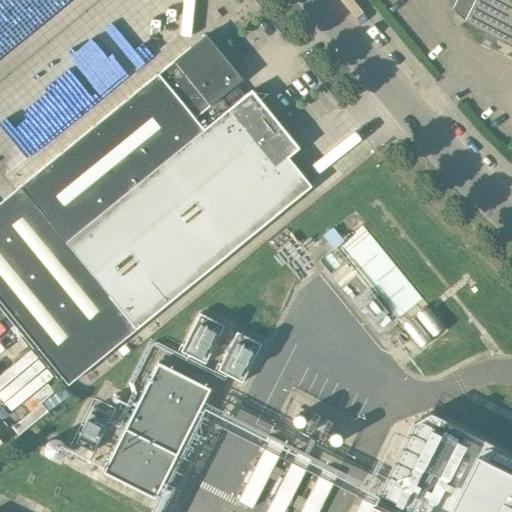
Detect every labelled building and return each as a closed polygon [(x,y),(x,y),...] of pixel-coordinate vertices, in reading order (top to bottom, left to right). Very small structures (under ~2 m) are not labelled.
[(464,22),(511,45),(511,42),(511,0),(455,0),(452,7),(460,18),(465,20),(464,22)] [(206,34),(0,202),(0,291),(75,383),(146,325),(314,188),(288,157),(299,147),(251,89),(244,95),(235,84),(242,78),(206,34)] [(323,235),(334,249),(344,240),(333,227),(323,235)] [(181,351),(205,363),(224,325),(200,313),(181,351)] [(261,343),(236,331),(218,369),(243,381),(261,343)] [(206,391),(156,367),(127,429),(104,474),(154,499),(206,391)] [(93,406),(76,442),(95,450),(111,414),(93,406)] [(364,488),(353,511),(511,511),(511,457),(428,416),(409,422),(375,494),(364,488)] [(272,435),(239,500),(252,507),(285,442),(272,435)] [(299,449),(266,511),(283,511),(312,456),(299,449)] [(323,467),(300,511),(317,511),(337,474),(323,467)]
